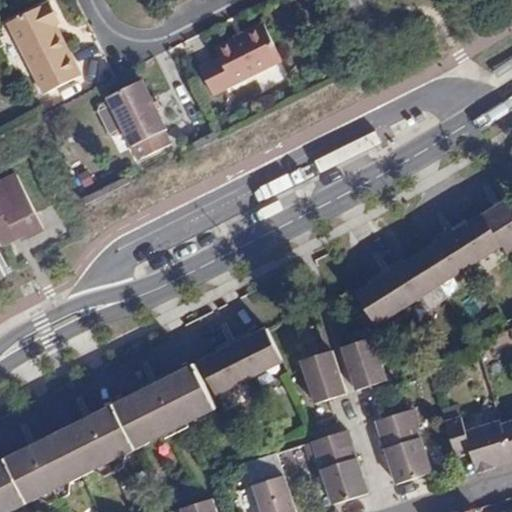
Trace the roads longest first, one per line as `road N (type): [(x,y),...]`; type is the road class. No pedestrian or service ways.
road 1 (residential): [(511,95),(388,170),(159,287)]
road 2 (residential): [(0,365),(159,287)]
road 3 (residential): [(159,287),(100,297),(0,347)]
